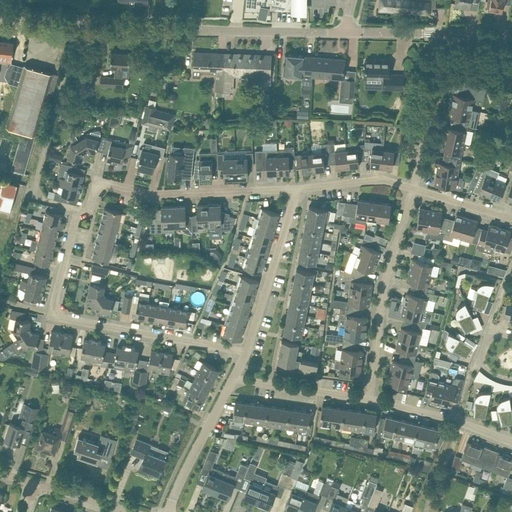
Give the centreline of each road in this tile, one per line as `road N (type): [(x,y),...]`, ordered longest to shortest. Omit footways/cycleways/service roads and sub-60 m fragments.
road 1 (residential): [(245,353),(52,311),(75,218),(85,213)]
road 2 (residential): [(345,31),(75,22)]
road 3 (residential): [(294,189),(152,194),(106,183),(85,213)]
road 4 (residential): [(372,403),(381,293),(412,187)]
road 5 (residential): [(75,22),(28,197)]
road 6 (residential): [(245,353),(294,189)]
road 7 (residential): [(412,187),(432,35)]
road 8 (residential): [(167,511),(233,378)]
road 9 (residential): [(511,442),(372,403)]
road 10 (residential): [(372,403),(233,378)]
